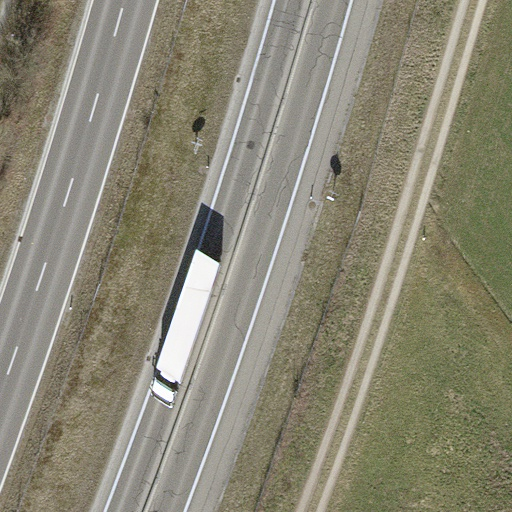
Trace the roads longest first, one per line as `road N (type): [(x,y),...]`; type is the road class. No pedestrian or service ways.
road 1 (track): [(312,511),(410,249),(479,0)]
road 2 (trunk): [(294,0),(182,361),(126,511)]
road 3 (trunk): [(169,511),(334,0)]
road 4 (primary): [(0,393),(126,0)]
